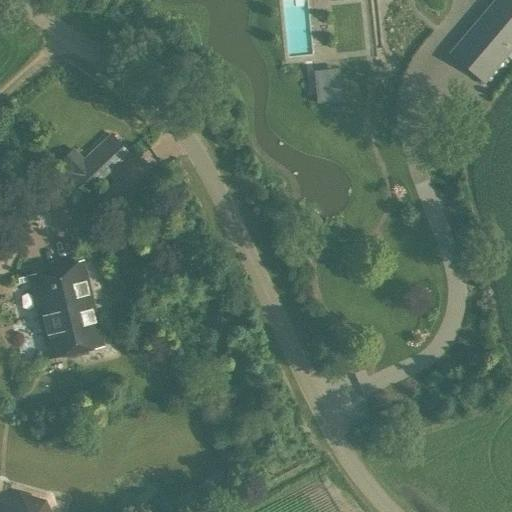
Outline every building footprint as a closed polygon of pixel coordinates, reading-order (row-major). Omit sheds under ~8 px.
[(284,0),(286,55),(311,54),(308,0),(284,0)] [(511,1),(510,0),(495,0),(450,54),(482,81),(511,45),(511,1)] [(329,102),(341,101),(337,69),(325,70),(329,102)] [(73,148),(58,162),(68,173),(66,175),(85,196),(130,154),(111,132),(84,158),(73,148)] [(28,274),(39,318),(49,358),(104,345),(84,260),(28,274)] [(0,511),(51,511),(45,499),(19,492),(0,500),(0,511)]
